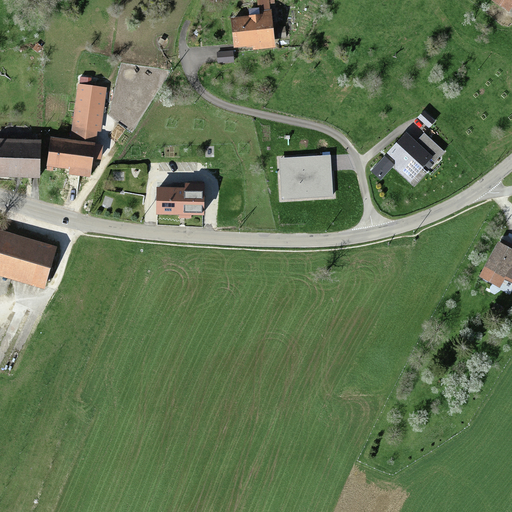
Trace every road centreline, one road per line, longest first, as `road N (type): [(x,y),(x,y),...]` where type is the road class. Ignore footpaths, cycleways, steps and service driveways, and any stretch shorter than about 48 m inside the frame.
road 1 (tertiary): [(375,234),(291,240),(159,233),(89,224),(0,198)]
road 2 (residential): [(375,234),(352,150),(335,134),(246,114),(198,88),(182,46),(204,0)]
road 3 (unknown): [(205,236),(209,185),(165,174),(152,186),(146,231)]
